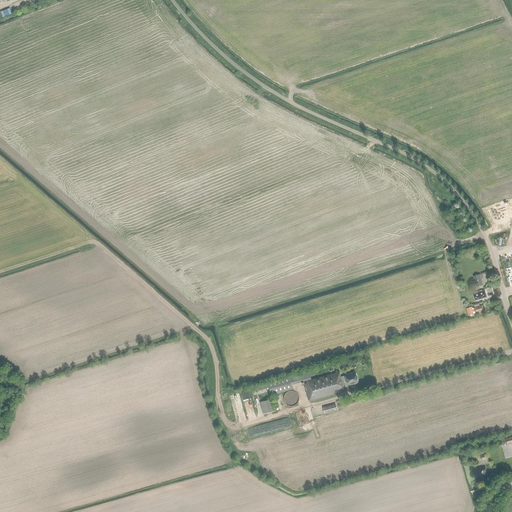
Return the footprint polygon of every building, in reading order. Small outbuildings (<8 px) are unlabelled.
[(483,285),(480,275),(473,276),(476,286),(483,285)] [(486,297),(484,290),(473,293),(475,300),(486,297)] [(472,310),(471,307),(466,308),(468,316),(473,314),(473,312),(474,312),(475,314),(484,312),(482,305),(473,308),(474,309),(472,310)] [(345,376),(341,377),(339,372),(311,379),(309,371),(256,386),(257,391),(269,387),(271,395),(293,389),(291,384),(303,381),(309,401),(345,391),(349,390),(347,385),(358,382),(355,372),(345,375),(345,376)] [(284,397),(284,398),(284,400),(284,401),(284,402),(285,403),(285,404),(287,405),(288,405),(289,406),(290,406),(292,406),(293,406),(294,406),(295,405),(296,404),(297,403),(298,402),(299,401),(299,400),(299,398),(299,397),(298,396),(298,394),(297,393),(296,393),(295,392),(294,391),(292,391),(291,391),(290,391),(289,391),(287,392),(286,393),(285,394),(285,395),(284,396),(284,397)] [(275,411),(272,399),(260,402),(264,414),(275,411)] [(337,410),(335,404),(323,407),(325,414),(337,410)] [(484,462),(489,461),(485,450),(471,454),(473,460),(482,457),(484,462)]
